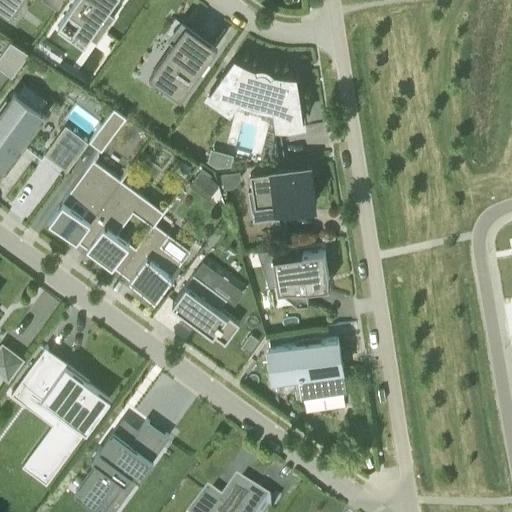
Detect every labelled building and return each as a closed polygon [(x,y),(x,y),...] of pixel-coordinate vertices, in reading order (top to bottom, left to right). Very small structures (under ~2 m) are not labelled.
[(0,0),(0,7),(3,9),(9,0),(16,0),(19,1),(19,0),(43,0),(58,10),(65,0),(0,0)] [(97,41),(115,14),(108,9),(113,0),(74,0),(59,23),(85,42),(89,35),(97,41)] [(215,45),(176,17),(175,19),(189,29),(179,42),(174,39),(152,71),(183,92),(215,45)] [(0,65),(14,75),(29,51),(11,39),(0,56),(0,65)] [(38,40),(36,42),(31,49),(44,57),(50,48),(38,40)] [(235,53),(209,92),(230,107),(236,98),(241,91),(243,91),(249,94),(256,96),(262,98),(269,99),(275,100),(277,110),(279,121),(305,117),(300,89),(295,89),(293,72),(293,71),(292,71),(286,70),(280,70),(274,69),(272,71),(271,70),(269,68),(267,67),(265,66),(263,66),(261,66),(259,66),(257,66),(256,63),(251,62),(246,59),(240,56),(235,53)] [(41,111),(14,91),(13,93),(9,99),(6,97),(0,105),(0,160),(7,166),(8,164),(7,164),(11,158),(14,161),(21,152),(17,150),(35,125),(32,123),(41,111)] [(114,106),(89,140),(102,149),(126,115),(114,106)] [(45,152),(68,169),(89,140),(66,123),(45,152)] [(230,163),(233,154),(211,147),(207,161),(214,165),(230,163)] [(94,157),(50,217),(77,237),(121,177),(94,157)] [(253,189),(255,206),(278,203),(317,197),(312,163),(250,173),(253,189)] [(211,172),(203,166),(193,179),(202,185),(211,172)] [(241,177),(240,170),(222,172),(224,189),(234,187),(241,177)] [(121,177),(77,237),(113,264),(130,241),(117,231),(133,209),(138,212),(149,198),(121,177)] [(154,221),(119,268),(156,295),(183,258),(162,243),(170,233),(154,221)] [(285,254),(284,245),(272,247),(274,255),(285,254)] [(285,254),(274,255),(279,289),(280,289),(297,301),(297,302),(309,301),(309,299),(307,285),(330,281),(324,247),(285,254)] [(194,272),(173,301),(175,303),(200,321),(226,340),(240,321),(220,306),(227,296),(194,272)] [(259,339),(252,333),(242,346),(250,351),(259,339)] [(294,342),(269,346),(274,378),(294,375),(296,392),(301,391),(302,396),(346,389),(343,368),(338,335),(321,338),(294,342)] [(0,370),(9,377),(23,357),(3,343),(0,346),(0,370)] [(12,391),(25,401),(34,389),(65,411),(27,462),(24,461),(23,463),(47,481),(86,427),(87,428),(112,395),(89,378),(66,361),(66,362),(64,365),(45,351),(49,346),(46,344),(12,391)] [(117,430),(114,428),(101,446),(100,445),(92,454),(97,458),(75,488),(96,503),(118,474),(126,480),(132,470),(139,475),(141,476),(155,458),(153,456),(169,434),(147,417),(130,440),(117,430)] [(360,457),(367,454),(368,451),(366,447),(363,446),(356,449),(355,452),(357,456),(360,457)] [(269,511),(271,509),(255,497),(256,496),(248,490),(247,491),(237,484),(227,499),(231,503),(227,508),(209,495),(195,511),(269,511)]
